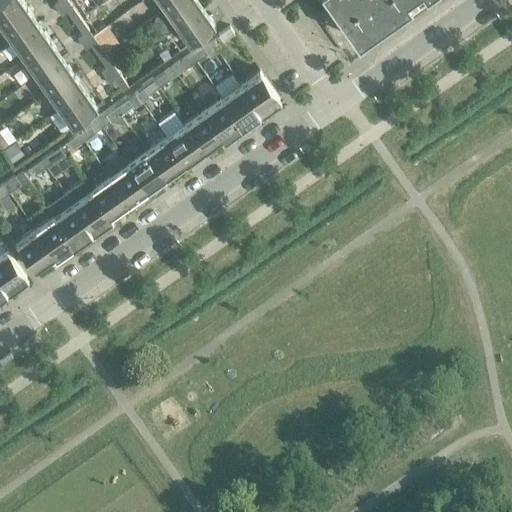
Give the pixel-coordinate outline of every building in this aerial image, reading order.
[(0,0),(0,24),(26,6),(21,0),(19,0),(18,1),(17,0),(0,0)] [(69,1),(67,0),(58,0),(53,3),(57,9),(69,1)] [(158,0),(164,9),(176,0),(158,0)] [(176,0),(164,9),(176,25),(200,9),(193,0),(176,0)] [(329,0),(358,40),(414,0),(329,0)] [(80,18),(69,1),(57,9),(62,15),(67,11),(75,22),(80,18)] [(32,14),(26,6),(0,24),(12,41),(35,25),(29,16),(32,14)] [(206,18),(200,9),(176,25),(189,43),(215,24),(209,16),(206,18)] [(92,35),(80,18),(75,22),(82,33),(77,37),(81,43),(92,35)] [(42,34),(35,25),(12,41),(23,58),(50,40),(45,32),(42,34)] [(234,33),(229,26),(218,34),(223,41),(234,33)] [(104,51),(92,35),(81,43),(85,49),(90,45),(98,56),(104,51)] [(55,47),(50,40),(23,58),(35,75),(59,58),(52,49),(55,47)] [(207,52),(202,45),(191,53),(196,60),(207,52)] [(116,68),(104,51),(98,56),(106,66),(100,70),(104,76),(116,68)] [(196,60),(191,53),(180,61),(185,68),(196,60)] [(65,67),(59,58),(35,75),(47,92),(73,73),(68,65),(65,67)] [(128,86),(116,68),(104,76),(109,82),(114,78),(122,90),(128,86)] [(259,69),(240,83),(260,111),(262,114),(276,104),(274,101),(279,98),(259,69)] [(169,78),(165,71),(154,79),(158,86),(169,78)] [(79,80),(73,73),(47,92),(59,108),(82,92),(76,83),(79,80)] [(158,86),(154,79),(142,87),(147,94),(158,86)] [(260,111),(240,83),(221,96),(241,125),(260,111)] [(89,101),(82,92),(59,108),(71,126),(97,107),(91,99),(89,101)] [(243,127),(241,125),(221,96),(202,109),(222,138),(227,134),(229,137),(243,127)] [(132,105),(127,98),(116,106),(121,113),(132,105)] [(121,113),(116,106),(105,114),(110,121),(121,113)] [(222,138),(202,109),(184,122),(204,151),(222,138)] [(204,151),(184,122),(165,136),(185,164),(204,151)] [(95,131),(90,124),(79,132),(84,139),(95,131)] [(84,139),(79,132),(68,140),(73,147),(84,139)] [(185,164),(165,136),(146,149),(166,177),(185,164)] [(11,145),(2,151),(11,163),(19,157),(11,145)] [(166,177),(146,149),(127,162),(147,191),(166,177)] [(57,157),(52,150),(41,158),(46,165),(57,157)] [(46,165),(41,158),(30,166),(35,173),(46,165)] [(147,191),(127,162),(109,175),(129,204),(147,191)] [(129,204),(109,175),(90,188),(110,217),(129,204)] [(20,184),(15,177),(4,184),(9,191),(20,184)] [(83,178),(64,191),(71,202),(91,230),(93,233),(108,223),(106,220),(110,217),(90,188),(83,178)] [(0,197),(9,191),(4,184),(0,187),(0,197)] [(91,230),(71,202),(53,215),(73,243),(91,230)] [(75,246),(73,243),(53,215),(34,228),(54,256),(59,253),(61,256),(75,246)] [(54,256),(34,228),(15,241),(35,270),(54,256)] [(26,276),(1,240),(0,240),(0,279),(7,290),(9,293),(23,283),(21,280),(26,276)]
